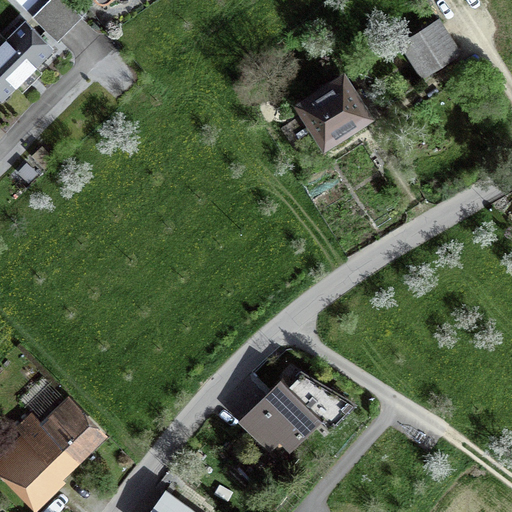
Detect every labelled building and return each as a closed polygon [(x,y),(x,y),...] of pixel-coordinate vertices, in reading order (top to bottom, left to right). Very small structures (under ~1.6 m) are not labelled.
[(65,0),(48,0),(32,16),(57,41),(82,16),(65,0)] [(25,20),(0,45),(0,98),(1,100),(53,49),(25,20)] [(459,52),(439,20),(411,37),(431,69),(459,52)] [(325,142),(366,115),(343,79),(302,105),(325,142)] [(330,424),(351,402),(301,373),(292,383),(285,377),(244,417),(262,436),(272,426),(290,444),(320,414),(330,424)] [(0,457),(0,470),(30,501),(100,433),(73,405),(48,430),(32,414),(18,427),(25,434),(0,457)] [(193,511),(169,494),(155,511),(193,511)]
